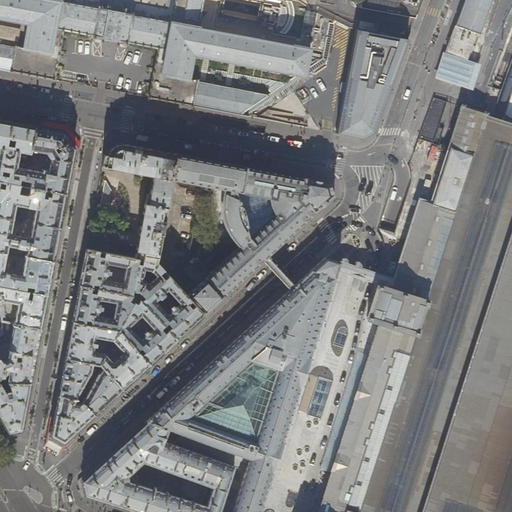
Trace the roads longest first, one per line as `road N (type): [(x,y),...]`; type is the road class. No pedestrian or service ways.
road 1 (residential): [(11,489),(55,475),(345,210),(353,187),(340,162)]
road 2 (residential): [(29,462),(94,114)]
road 3 (residential): [(340,162),(94,114)]
road 4 (residential): [(439,0),(386,140),(373,153),(340,162)]
